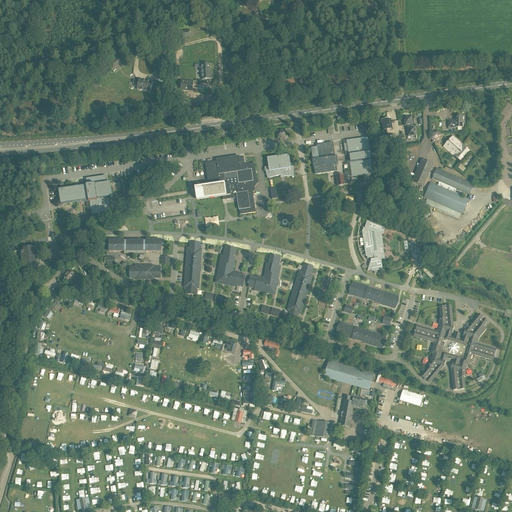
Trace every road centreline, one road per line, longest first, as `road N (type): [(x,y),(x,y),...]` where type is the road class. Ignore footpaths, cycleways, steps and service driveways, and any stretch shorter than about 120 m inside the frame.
road 1 (primary): [(511,83),(0,149)]
road 2 (unclassified): [(0,439),(25,339),(0,242)]
road 3 (track): [(221,130),(213,0)]
